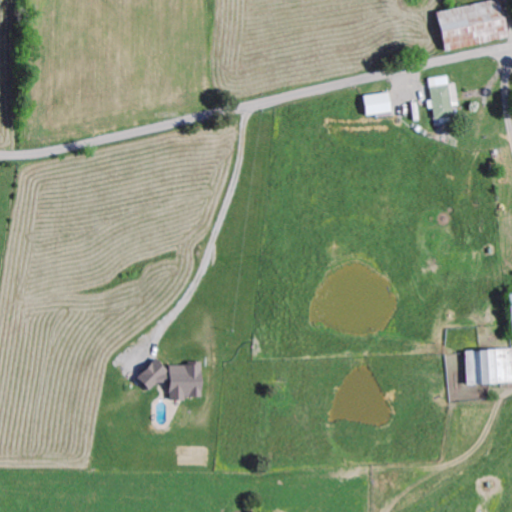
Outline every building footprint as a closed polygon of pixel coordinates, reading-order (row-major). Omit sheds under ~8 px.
[(428,14),(434,53),(504,42),(501,26),(495,27),(491,4),(428,14)] [(423,81),(427,122),(442,120),(441,110),(453,109),(451,87),(443,87),(442,79),(423,81)] [(356,98),(357,118),(384,117),(383,97),(356,98)] [(511,297),(498,298),(502,338),(511,337),(511,297)] [(509,387),(507,353),(457,354),(459,389),(509,387)] [(162,404),(178,405),(178,400),(197,401),(198,368),(162,367),(162,370),(132,369),(131,389),(162,390),(162,404)]
